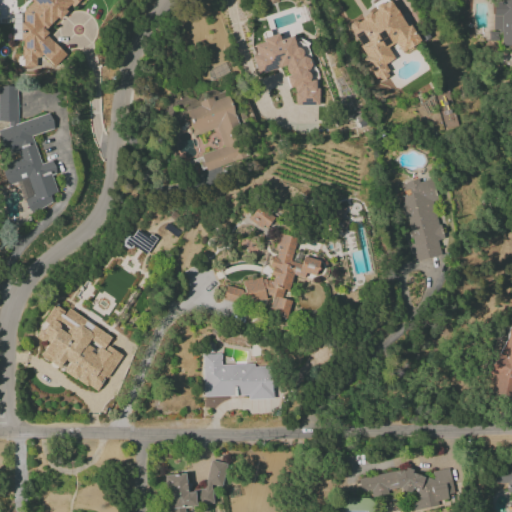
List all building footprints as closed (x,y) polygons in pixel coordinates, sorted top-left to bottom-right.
[(79,0),(30,0),(32,2),(19,14),(12,14),(12,40),(18,40),(22,43),(22,67),(36,67),(36,61),(41,55),(49,65),(53,65),(64,53),(44,31),(67,10),(67,6),(73,6),(79,0)] [(419,41),(388,0),(385,0),(347,28),(368,56),(361,61),(378,83),(390,75),(383,66),(395,58),(388,48),(394,44),(402,54),(419,41)] [(511,45),(511,0),(500,0),(500,3),(492,3),(493,32),(489,32),(489,40),(500,40),(500,45),(511,45)] [(283,67),(289,88),(291,88),(297,107),(320,101),(314,80),(310,81),(307,69),(311,68),(308,56),(300,58),(294,36),(279,40),(277,33),(265,37),(267,41),(253,45),(256,55),(252,56),(257,74),(283,67)] [(18,122),(15,111),(17,96),(15,88),(0,85),(0,121),(7,122),(6,128),(0,129),(0,141),(4,155),(17,151),(19,159),(0,164),(6,185),(18,182),(26,211),(52,204),(49,195),(55,193),(52,180),(54,169),(51,161),(39,164),(31,135),(53,129),(48,114),(18,122)] [(191,135),(217,128),(222,148),(201,154),(205,170),(245,159),(228,96),(212,100),(211,97),(183,104),(191,135)] [(414,262),(440,256),(437,240),(443,239),(429,178),(399,185),(401,196),(399,196),(414,262)] [(266,230),(273,218),(256,207),(249,219),(266,230)] [(126,236),(122,242),(145,256),(155,241),(136,229),(130,238),(126,236)] [(272,295),(268,310),(270,315),(285,319),(290,301),(282,299),(280,293),(288,291),(292,278),(303,281),(305,274),(315,276),(318,261),(302,257),(300,264),(290,261),(295,241),(294,237),(279,234),(275,250),(276,256),(271,258),(268,268),(272,280),(268,281),(256,278),(241,282),(246,300),(251,301),(257,299),(256,299),(272,295)] [(222,298),(242,303),(244,291),(225,286),(222,298)] [(98,392),(119,353),(105,346),(111,335),(66,310),(65,312),(53,305),(43,322),(44,323),(36,337),(47,343),(39,357),(62,369),(61,372),(98,392)] [(511,326),(509,326),(503,355),(494,353),(490,374),(495,375),(491,394),(511,398),(511,326)] [(203,397),(247,395),(247,399),(271,399),(270,365),(220,366),(220,354),(202,354),(203,397)] [(164,476),(167,511),(185,511),(185,507),(212,504),(211,485),(221,488),(226,464),(209,461),(204,489),(186,491),(184,473),(164,476)] [(357,477),(359,492),(370,491),(371,497),(388,495),(388,492),(415,488),(417,499),(411,500),(412,511),(450,506),(449,495),(453,495),(449,468),(431,471),(432,475),(410,478),(409,470),(357,477)] [(511,511),(511,470),(490,470),(490,483),(506,483),(506,493),(511,492),(511,508),(511,511)]
